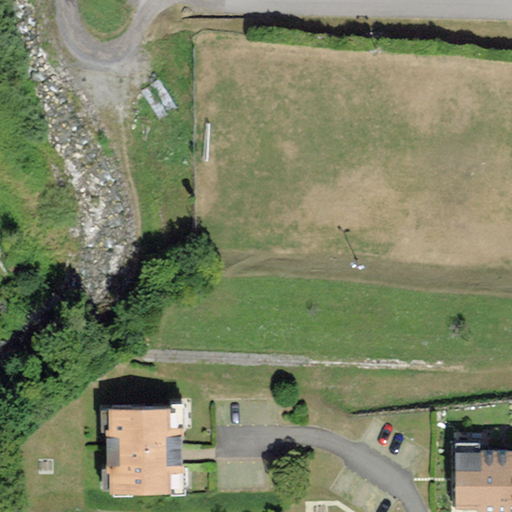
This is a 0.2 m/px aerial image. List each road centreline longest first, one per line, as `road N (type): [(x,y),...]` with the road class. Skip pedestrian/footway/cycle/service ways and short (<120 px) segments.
road 1 (residential): [(220,435),(288,431),(328,440),(392,474),(418,511)]
road 2 (residential): [(63,0),(76,43),(98,62),(121,57),(146,12),(165,0)]
